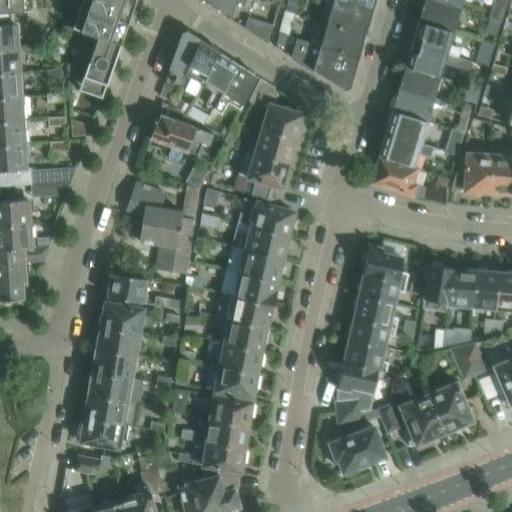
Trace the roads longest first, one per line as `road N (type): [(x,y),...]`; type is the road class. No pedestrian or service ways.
road 1 (residential): [(55,340),(83,235),(167,6)]
road 2 (residential): [(291,511),(287,450),(339,212)]
road 3 (residential): [(362,127),(167,6)]
road 4 (residential): [(511,237),(339,212)]
road 5 (residential): [(31,485),(60,360),(55,340)]
road 6 (residential): [(400,0),(362,127)]
road 7 (secondary): [(392,511),(511,462)]
